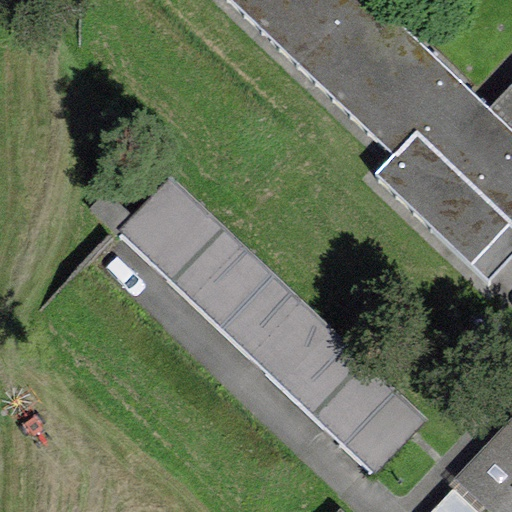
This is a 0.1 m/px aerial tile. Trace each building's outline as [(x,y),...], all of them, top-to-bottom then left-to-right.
[(472,270),(511,227),(511,133),(489,112),(370,0),(226,0),(394,159),(376,179),(472,270)] [(511,87),(489,112),(511,133),(511,87)] [(371,475),(418,426),(168,189),(136,222),(121,238),(371,475)] [(121,238),(136,222),(106,195),(90,212),(119,239),(121,238)] [(491,511),(511,511),(511,429),(461,484),(491,511)] [(474,511),(453,492),(434,511),(474,511)]
